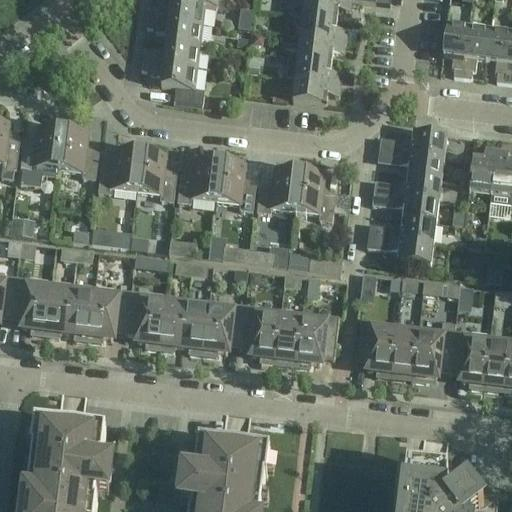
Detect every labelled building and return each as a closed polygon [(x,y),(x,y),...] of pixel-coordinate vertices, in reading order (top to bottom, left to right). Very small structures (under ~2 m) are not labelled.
[(219,5),(219,0),(183,0),(183,5),(206,8),(205,10),(217,11),(226,12),(226,6),(219,5)] [(349,16),(351,4),(316,0),(305,0),(303,20),(336,24),(338,14),(349,16)] [(376,0),(375,7),(390,9),(390,0),(376,0)] [(206,8),(183,5),(171,4),(170,14),(158,12),(158,15),(148,14),(147,23),(203,30),(205,13),(216,14),(217,11),(205,10),(206,8)] [(335,34),(336,24),(303,20),(300,41),(346,47),(347,35),(335,34)] [(201,51),(203,30),(147,23),(145,32),(155,33),(155,36),(166,38),(165,47),(201,51)] [(463,82),(470,29),(447,26),(443,58),(453,60),(452,71),(455,71),(454,81),(463,82)] [(487,63),(491,31),(470,29),(463,82),(472,83),(473,74),(476,74),(477,62),(487,63)] [(506,87),(511,35),(511,33),(491,31),(487,63),(496,65),(495,76),(498,76),(496,86),(506,87)] [(252,37),(251,49),(263,50),(264,39),(252,37)] [(344,59),(346,47),(300,41),(297,63),(331,67),(332,58),(344,59)] [(236,42),(235,52),(247,53),(248,43),(236,42)] [(198,73),(201,51),(165,47),(164,56),(153,55),(152,58),(142,57),(141,66),(198,73)] [(330,77),(331,67),(297,63),(295,84),(340,90),(352,91),(353,79),(330,77)] [(196,94),(198,73),(141,66),(139,75),(150,76),(149,80),(161,81),(160,91),(175,93),(173,106),(201,109),(203,95),(196,94)] [(248,71),(247,78),(258,79),(259,72),(248,71)] [(339,102),(340,90),(295,84),(292,106),(326,111),(327,100),(339,102)] [(0,126),(0,166),(3,167),(2,173),(1,184),(12,185),(13,175),(16,175),(19,148),(7,146),(9,127),(0,126)] [(58,175),(63,134),(38,131),(35,149),(23,148),(20,175),(21,175),(20,190),(41,192),(42,181),(57,183),(58,175)] [(63,134),(58,175),(82,178),(81,183),(95,185),(99,158),(86,156),(88,137),(63,134)] [(399,158),(444,163),(446,142),(413,137),(411,148),(400,147),(380,144),(379,156),(399,158)] [(469,188),(468,197),(490,199),(495,154),(484,152),(483,164),(472,162),(472,166),(469,188)] [(136,197),(141,156),(115,153),(113,172),(101,170),(97,198),(111,199),(111,194),(136,197)] [(490,199),(489,208),(490,208),(501,209),(511,210),(511,216),(511,215),(511,167),(506,166),(508,155),(496,154),(495,154),(490,199)] [(141,156),(136,197),(160,200),(159,205),(173,207),(176,180),(165,178),(167,159),(141,156)] [(441,185),(444,163),(399,158),(397,169),(409,171),(408,181),(441,185)] [(215,207),(220,166),(195,163),(193,181),(180,180),(176,208),(190,209),(191,204),(215,207)] [(220,166),(215,207),(239,210),(238,215),(252,217),(255,190),(243,188),(245,169),(220,166)] [(294,216),(300,176),(274,172),(272,191),(259,189),(256,217),(269,219),(270,214),(294,216)] [(300,176),(294,216),(318,219),(318,225),(331,226),(335,199),(322,198),(325,179),(300,176)] [(438,207),(441,185),(408,181),(406,190),(394,189),(393,200),(393,201),(438,207)] [(393,201),(393,200),(373,198),(372,210),(403,214),(402,224),(436,228),(438,207),(393,201)] [(11,238),(33,241),(35,224),(12,222),(11,238)] [(433,250),(436,228),(402,224),(401,233),(369,230),(368,242),(388,244),(401,246),(433,250)] [(93,233),(91,249),(129,253),(131,238),(93,233)] [(87,249),(89,237),(75,235),(73,247),(87,249)] [(474,241),(473,243),(474,244),(478,249),(484,250),(485,242),(474,241)] [(131,242),(130,253),(147,256),(148,244),(131,242)] [(367,246),(366,253),(387,255),(398,257),(397,267),(430,271),(433,250),(401,246),(388,244),(368,242),(367,246)] [(478,249),(474,244),(468,248),(467,254),(483,255),(478,249)] [(195,263),(197,248),(171,245),(169,259),(195,263)] [(18,262),(20,247),(9,246),(7,261),(18,262)] [(248,269),(250,255),(224,252),(223,266),(248,269)] [(76,267),(78,254),(65,253),(63,265),(76,267)] [(78,254),(76,267),(89,268),(91,256),(78,254)] [(250,255),(248,269),(274,272),(276,258),(250,255)] [(340,280),(342,265),(342,264),(310,260),(308,276),(340,280)] [(159,265),(158,276),(168,277),(169,266),(159,265)] [(191,281),(192,268),(180,267),(178,279),(191,281)] [(192,268),(191,281),(204,282),(205,270),(192,268)] [(234,285),(247,287),(248,275),(235,274),(234,285)] [(511,278),(504,277),(502,290),(511,291),(511,278)] [(0,323),(11,325),(16,282),(0,280),(0,323)] [(297,294),(298,281),(285,280),(284,292),(297,294)] [(363,280),(362,289),(375,291),(376,282),(363,280)] [(16,282),(11,325),(23,326),(22,333),(30,334),(29,339),(45,341),(51,294),(52,287),(28,284),(16,282)] [(318,306),(320,285),(308,283),(306,305),(318,306)] [(414,298),(416,286),(403,284),(401,297),(414,298)] [(51,294),(45,341),(59,343),(60,337),(67,338),(72,297),(73,289),(52,287),(51,294)] [(424,287),(422,299),(437,301),(438,289),(424,287)] [(72,297),(67,338),(75,339),(74,345),(88,346),(93,300),(94,292),(73,289),(72,297)] [(458,304),(459,291),(448,290),(446,302),(458,304)] [(459,291),(458,304),(469,305),(470,293),(460,291),(459,291)] [(93,300),(88,346),(104,348),(105,343),(112,344),(113,337),(125,339),(131,296),(118,295),(94,292),(93,300)] [(131,296),(125,339),(138,340),(137,347),(145,348),(144,353),(160,355),(166,309),(167,301),(143,298),(131,296)] [(507,310),(509,297),(496,296),(494,308),(507,310)] [(208,314),(203,360),(219,362),(219,357),(227,358),(228,351),(240,353),(242,340),(245,310),(217,307),(209,306),(208,314)] [(166,309),(160,355),(174,357),(174,352),(182,352),(183,345),(187,311),(167,309),(166,309)] [(242,340),(240,353),(252,354),(251,361),(259,362),(258,367),(273,369),(279,322),(280,315),(245,310),(242,340)] [(183,345),(182,352),(190,353),(189,359),(203,360),(208,314),(187,311),(183,345)] [(279,322),(273,369),(274,369),(288,371),(289,366),(295,366),(294,371),(296,372),(301,325),(302,318),(281,315),(280,315),(279,322)] [(301,325),(296,372),(312,374),(312,368),(320,369),(321,363),(334,364),(339,322),(302,318),(301,325)] [(360,325),(355,367),(368,368),(368,375),(375,376),(375,381),(391,383),(396,337),(397,329),(374,326),(360,325)] [(418,340),(412,386),(428,388),(429,383),(437,384),(437,377),(449,378),(450,370),(454,336),(455,329),(442,327),(441,335),(419,332),(418,340)] [(396,337),(391,383),(412,386),(418,340),(419,332),(397,329),(396,337)] [(450,370),(449,378),(461,380),(460,387),(468,388),(468,393),(483,395),(489,347),(490,341),(466,338),(454,336),(450,370)] [(489,347),(483,395),(505,397),(511,350),(511,343),(490,341),(489,347)] [(103,461),(106,434),(70,430),(35,426),(31,452),(33,452),(28,497),(25,497),(23,511),(96,511),(97,505),(95,505),(96,497),(108,499),(112,470),(100,468),(101,461),(103,461)] [(266,481),(270,454),(234,450),(199,446),(195,472),(197,472),(196,480),(184,479),(181,508),(193,509),(192,511),(260,511),(265,481),(266,481)] [(497,511),(498,506),(493,505),(478,485),(478,481),(434,475),(400,471),(394,511),(497,511)]
